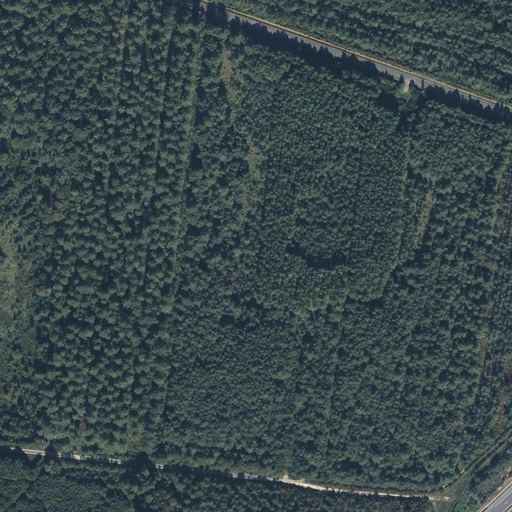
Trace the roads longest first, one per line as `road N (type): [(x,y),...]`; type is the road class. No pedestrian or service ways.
road 1 (tertiary): [(511,114),(181,0)]
road 2 (track): [(0,448),(298,482)]
road 3 (track): [(298,482),(429,490),(461,474),(511,426)]
road 4 (track): [(298,482),(436,499)]
